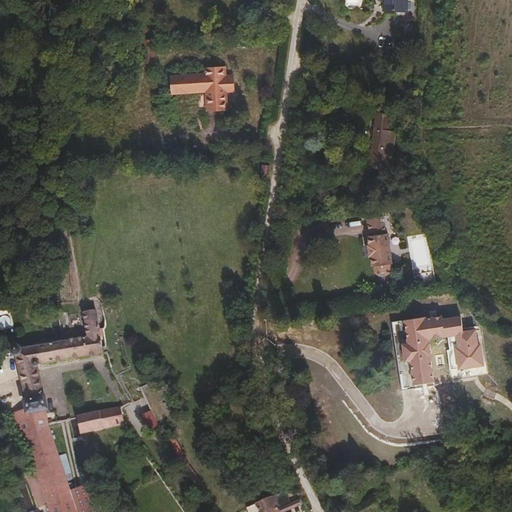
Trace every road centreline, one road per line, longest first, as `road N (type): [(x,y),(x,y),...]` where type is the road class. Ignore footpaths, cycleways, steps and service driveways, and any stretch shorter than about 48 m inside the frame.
road 1 (residential): [(300,0),(251,349),(269,417),(320,511)]
road 2 (track): [(293,51),(370,65),(405,98),(468,269),(511,303)]
